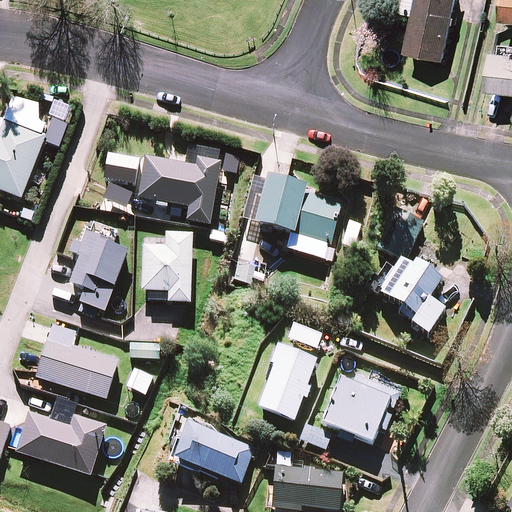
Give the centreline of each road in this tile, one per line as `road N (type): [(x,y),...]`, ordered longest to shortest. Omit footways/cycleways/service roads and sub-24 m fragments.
road 1 (residential): [(0,41),(111,62),(281,111)]
road 2 (residential): [(281,111),(511,166)]
road 3 (residential): [(511,325),(420,511)]
